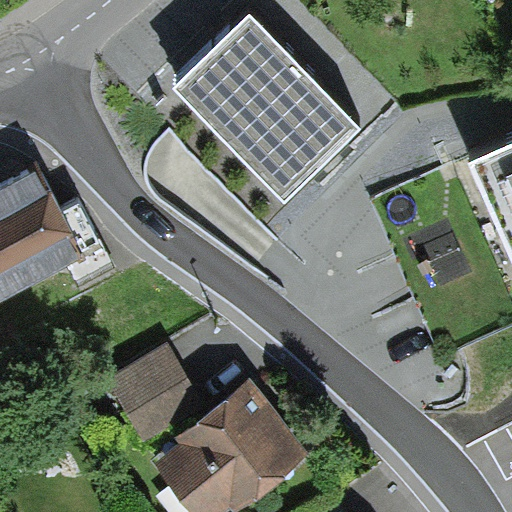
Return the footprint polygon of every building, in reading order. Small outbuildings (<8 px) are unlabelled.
[(363,105),(260,0),(240,0),(170,68),(283,183),(363,105)] [(511,121),(469,140),(511,236),(511,121)] [(78,284),(119,263),(83,193),(63,203),(38,154),(0,173),(0,290),(64,257),(78,284)] [(109,372),(145,430),(205,394),(169,336),(109,372)] [(152,452),(197,511),(213,511),(233,497),(236,500),(311,443),(251,365),(175,423),(180,430),(152,452)]
